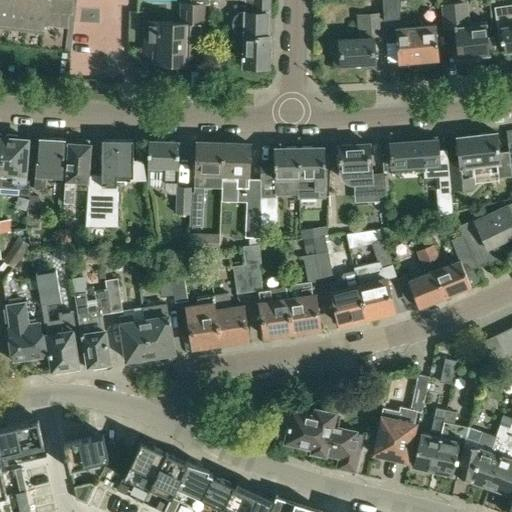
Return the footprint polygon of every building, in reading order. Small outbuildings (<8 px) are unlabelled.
[(0,0),(0,27),(44,32),(45,23),(69,25),(70,11),(73,11),(73,0),(0,0)] [(187,65),(187,44),(203,44),(204,3),(207,0),(190,0),(191,2),(187,2),(181,9),(180,22),(145,21),(144,47),(146,47),(146,61),(157,61),(157,64),(187,65)] [(240,34),(243,35),(242,66),(268,67),(270,0),(244,0),(244,11),(242,11),(240,12),(237,13),(236,14),(235,15),(234,17),(233,17),(233,19),(232,20),(232,22),(232,24),(232,26),(233,28),(235,30),(236,32),(238,33),(240,34)] [(381,0),(383,14),(384,36),(385,43),(397,42),(398,62),(421,60),(423,62),(434,61),(435,59),(438,59),(435,25),(399,28),(398,20),(399,0),(381,0)] [(457,57),(476,55),(477,57),(486,56),(486,54),(489,53),(486,24),(470,26),(467,2),(441,5),(443,30),(454,29),(457,57)] [(503,52),(507,51),(508,53),(511,52),(511,4),(497,7),(503,52)] [(372,37),(384,36),(383,14),(357,16),(358,39),(331,41),(332,67),(374,64),(372,37)] [(459,161),(447,162),(450,191),(474,189),(473,176),(479,176),(483,166),(497,165),(498,178),(511,177),(509,152),(497,153),(496,134),(488,134),(488,133),(478,134),(478,135),(457,136),(459,161)] [(26,161),(27,139),(17,139),(17,136),(8,135),(6,138),(4,137),(0,181),(0,189),(19,191),(19,195),(29,196),(30,182),(26,182),(27,161),(26,161)] [(38,137),(38,141),(37,159),(36,159),(34,187),(44,188),(45,178),(43,175),(63,177),(65,138),(38,137)] [(88,181),(89,175),(90,144),(87,144),(85,141),(80,140),(78,143),(68,142),(64,203),(73,203),(75,181),(88,181)] [(102,175),(89,175),(88,181),(88,188),(86,219),(104,220),(114,221),(116,185),(116,177),(131,177),(131,180),(145,180),(142,161),(132,161),(132,140),(102,140),(102,175)] [(177,183),(178,141),(149,140),(147,178),(165,179),(166,182),(167,185),(168,187),(170,188),(172,189),(175,190),(175,214),(187,214),(188,186),(176,185),(176,183),(177,183)] [(438,140),(402,143),(402,142),(392,143),(389,144),(390,155),(383,156),(384,167),(423,164),(424,178),(439,177),(440,188),(436,189),(438,217),(452,216),(450,191),(447,162),(446,151),(438,152),(438,140)] [(191,186),(188,186),(187,214),(190,214),(189,226),(203,226),(204,186),(206,186),(207,174),(222,175),(223,142),(195,141),(194,192),(191,192),(191,186)] [(249,143),(223,142),(222,175),(236,175),(235,212),(247,212),(249,143)] [(338,146),(339,171),(340,173),(341,175),(342,177),(343,178),(344,180),(346,181),(348,182),(350,183),(352,183),(356,184),(356,190),(365,190),(365,202),(386,200),(384,176),(372,176),(370,145),(338,146)] [(298,194),(298,189),(298,147),(273,147),(274,165),(259,165),(259,196),(275,196),(275,195),(298,194)] [(324,147),(298,147),(298,189),(298,194),(298,196),(323,196),(324,183),(324,147)] [(38,209),(39,196),(30,195),(29,209),(38,209)] [(462,236),(471,256),(476,267),(497,258),(492,246),(511,236),(511,203),(475,220),(474,219),(458,226),(462,236)] [(303,239),(312,238),(325,236),(323,225),(299,230),(301,239),(303,239)] [(71,229),(59,229),(58,243),(70,244),(71,229)] [(423,248),(432,245),(427,231),(418,234),(423,248)] [(316,253),(315,253),(320,280),(334,277),(325,236),(312,238),(314,251),(315,250),(316,253)] [(458,261),(433,271),(443,298),(470,286),(459,261),(471,256),(462,236),(449,241),(458,261)] [(312,238),(303,239),(305,252),(314,251),(312,238)] [(354,268),(354,271),(358,286),(366,317),(394,310),(386,280),(395,277),(383,239),(369,243),(375,262),(364,265),(354,268)] [(242,246),(245,265),(249,291),(261,289),(257,263),(262,262),(259,243),(242,246)] [(4,261),(13,268),(24,251),(14,245),(4,261)] [(423,248),(429,261),(438,258),(432,245),(423,248)] [(420,265),(429,261),(423,248),(414,252),(420,265)] [(308,283),(320,280),(315,253),(302,256),(308,283)] [(236,293),(249,291),(245,265),(232,267),(236,293)] [(76,350),(74,338),(77,338),(73,311),(58,314),(59,319),(49,321),(46,305),(59,303),(59,304),(61,304),(55,270),(54,270),(54,273),(36,276),(36,273),(35,273),(51,370),(54,370),(57,372),(63,372),(65,368),(78,366),(76,350)] [(366,317),(358,286),(354,271),(342,274),(343,280),(330,283),(332,292),(331,292),(338,324),(366,317)] [(407,282),(418,308),(443,298),(433,271),(407,282)] [(170,275),(171,278),(175,302),(188,300),(183,273),(170,275)] [(81,337),(83,336),(88,366),(93,365),(96,365),(96,366),(107,365),(106,363),(109,362),(102,314),(109,313),(104,279),(104,275),(92,277),(97,306),(88,307),(86,292),(74,294),(81,337)] [(104,279),(109,313),(122,311),(117,277),(104,279)] [(175,302),(171,278),(158,280),(162,304),(175,302)] [(286,300),(291,333),(320,328),(313,287),(302,288),(303,297),(286,300)] [(291,333),(286,300),(284,288),(260,292),(261,304),(259,304),(264,337),(291,333)] [(236,342),(238,342),(237,340),(248,339),(243,306),(231,308),(229,292),(213,295),(220,344),(221,344),(221,343),(236,341),(236,342)] [(220,344),(213,295),(197,297),(198,305),(186,307),(192,347),(203,346),(203,347),(204,347),(204,346),(219,343),(220,344)] [(24,302),(22,302),(6,305),(7,309),(2,310),(4,323),(9,322),(9,327),(6,327),(12,362),(45,356),(39,323),(28,324),(24,302)] [(145,320),(151,358),(161,357),(163,354),(174,352),(167,310),(157,312),(158,318),(145,320)] [(119,318),(126,360),(137,358),(139,360),(151,358),(145,320),(131,323),(129,316),(119,318)] [(511,355),(511,344),(506,332),(495,337),(506,359),(511,355)] [(506,359),(495,337),(485,341),(485,344),(495,364),(506,359)] [(472,341),(461,339),(458,354),(469,356),(472,341)] [(439,381),(451,384),(456,360),(444,358),(439,381)] [(383,407),(373,454),(390,458),(391,456),(406,459),(409,447),(416,414),(420,415),(428,377),(418,374),(410,409),(400,406),(398,411),(383,407)] [(354,474),(354,472),(353,472),(358,450),(359,450),(360,443),(362,433),(330,427),(333,413),(316,409),(314,416),(292,411),(290,411),(289,411),(287,412),(285,413),(284,414),(284,416),(283,417),(284,419),(284,421),(285,422),(287,423),(288,424),(289,424),(285,441),(313,447),(312,451),(341,457),(338,469),(337,468),(337,470),(338,471),(339,468),(353,471),(352,474),(354,474)] [(432,469),(445,411),(435,409),(429,435),(420,434),(413,465),(415,465),(416,468),(423,469),(425,468),(427,468),(432,469)] [(459,441),(463,442),(466,426),(452,423),(454,413),(445,411),(432,469),(441,471),(442,473),(448,475),(450,473),(452,474),(459,441)] [(509,428),(511,420),(511,417),(503,415),(500,425),(509,428)] [(38,419),(0,427),(0,451),(2,460),(45,450),(38,419)] [(511,420),(509,428),(489,486),(496,489),(496,490),(505,494),(506,492),(508,492),(511,481),(511,420)] [(254,437),(268,442),(273,429),(258,425),(254,437)] [(481,483),(489,486),(509,428),(500,425),(495,437),(466,426),(463,442),(456,474),(472,480),(473,482),(479,484),(481,483)] [(108,457),(103,434),(91,436),(91,437),(64,443),(70,469),(100,462),(99,459),(108,457)] [(140,440),(123,478),(148,490),(150,486),(149,486),(166,452),(140,440)] [(166,452),(149,486),(150,486),(171,496),(187,462),(166,452)] [(171,496),(163,511),(174,511),(180,499),(197,506),(212,474),(208,472),(208,469),(187,462),(171,496)] [(213,474),(197,506),(209,511),(221,511),(224,506),(234,484),(213,474)] [(234,484),(224,506),(236,511),(267,511),(275,498),(236,480),(234,484)] [(91,483),(74,487),(76,499),(86,503),(95,484),(91,483)] [(25,491),(15,494),(17,503),(28,501),(25,491)] [(275,498),(267,511),(321,511),(322,509),(276,495),(275,498)] [(155,508),(163,511),(167,505),(159,501),(155,508)]
